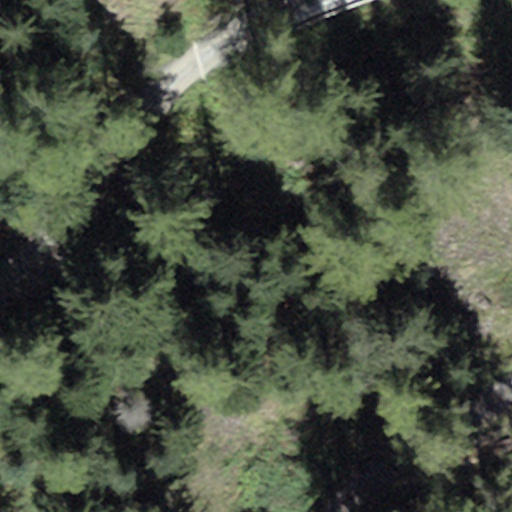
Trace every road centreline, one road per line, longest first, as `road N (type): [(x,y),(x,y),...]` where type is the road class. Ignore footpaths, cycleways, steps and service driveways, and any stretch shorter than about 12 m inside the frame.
road 1 (track): [(325,0),(267,19),(149,97),(0,293)]
road 2 (track): [(371,511),(511,406)]
